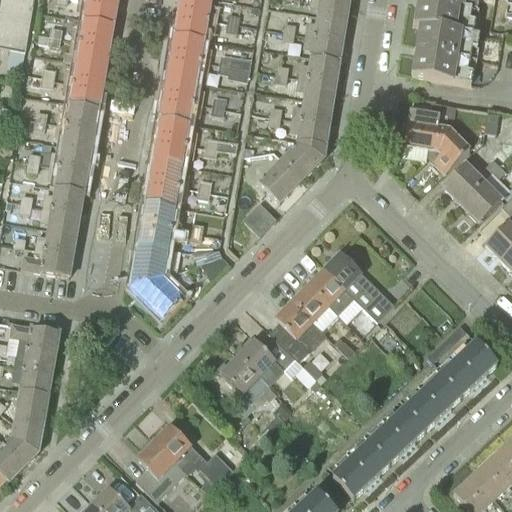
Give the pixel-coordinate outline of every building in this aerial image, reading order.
[(0,0),(0,52),(25,57),(34,0),(0,0)] [(67,0),(56,0),(55,7),(65,9),(67,0)] [(117,0),(80,0),(80,3),(116,9),(117,0)] [(211,4),(191,0),(181,0),(179,19),(217,26),(219,14),(210,12),(211,4)] [(350,4),(323,0),(312,0),(310,12),(319,13),(318,21),(346,25),(350,4)] [(473,37),(479,3),(479,0),(418,0),(414,30),(420,31),(473,40),(473,37)] [(511,22),(511,0),(479,0),(479,3),(495,6),(496,0),(507,2),(505,21),(511,22)] [(116,9),(80,3),(78,15),(87,16),(86,25),(112,29),(116,9)] [(217,26),(179,19),(175,40),(204,45),(205,37),(215,38),(217,26)] [(229,19),(227,28),(238,30),(239,20),(229,19)] [(346,25),(318,21),(317,30),(308,28),(306,41),(343,47),(346,25)] [(112,29),(86,25),(84,33),(75,31),(73,44),(109,50),(112,29)] [(238,30),(227,28),(226,36),(237,38),(238,30)] [(284,28),(283,37),(294,39),(295,30),(284,28)] [(479,38),(473,37),(473,40),(420,31),(412,81),(471,90),(479,38)] [(49,40),(60,42),(61,34),(51,33),(49,40)] [(294,39),(283,37),(281,45),(293,46),(294,39)] [(60,42),(49,40),(39,38),(37,47),(59,51),(60,42)] [(204,45),(175,40),(171,62),(209,68),(212,56),(202,54),(204,45)] [(343,47),(306,41),(304,53),(312,54),(311,63),(340,68),(343,47)] [(109,50),(73,44),(71,56),(65,55),(64,64),(79,66),(105,71),(109,50)] [(221,61),(220,70),(248,75),(250,66),(221,61)] [(209,68),(171,62),(167,83),(197,88),(198,79),(207,81),(209,68)] [(340,68),(311,63),(310,72),(301,71),(299,83),(336,89),(340,68)] [(105,71),(79,66),(77,75),(68,73),(66,86),(101,92),(105,71)] [(248,75),(220,70),(219,78),(229,80),(228,83),(247,86),(248,75)] [(277,70),(276,79),(287,81),(288,72),(277,70)] [(42,82),(53,83),(54,75),(43,74),(42,82)] [(287,81),(276,79),(274,88),(286,89),(287,81)] [(53,83),(42,82),(30,80),(29,89),(40,90),(39,91),(52,93),(53,83)] [(197,88),(167,83),(164,104),(202,110),(204,99),(195,97),(197,88)] [(336,89),(299,83),(297,96),(305,97),(304,106),(333,110),(336,89)] [(101,92),(66,86),(62,107),(72,109),(98,113),(101,92)] [(214,103),(213,112),(224,113),(225,104),(214,103)] [(202,110),(164,104),(160,124),(189,129),(191,120),(200,122),(202,110)] [(333,110),(304,106),(303,114),(294,113),(292,125),(329,131),(333,110)] [(98,113),(72,109),(70,117),(61,115),(58,128),(94,134),(98,113)] [(455,112),(448,110),(446,122),(453,123),(455,112)] [(271,111),(269,120),(280,122),(281,113),(271,111)] [(224,113),(213,112),(211,121),(223,122),(224,113)] [(14,116),(0,113),(0,129),(11,131),(14,116)] [(434,155),(439,121),(409,115),(407,132),(403,131),(400,149),(429,155),(434,155)] [(35,125),(44,126),(46,117),(36,116),(35,125)] [(498,121),(487,119),(484,140),(495,141),(498,121)] [(280,122),(269,120),(268,128),(279,130),(280,122)] [(439,121),(434,155),(429,155),(428,162),(444,178),(470,153),(451,134),(444,132),(446,122),(439,121)] [(189,129),(160,124),(157,145),(195,152),(197,139),(188,138),(189,129)] [(44,126),(35,125),(34,133),(43,134),(44,126)] [(297,148),(326,153),(329,131),(292,125),(290,138),(299,140),(297,148)] [(94,134),(58,128),(56,141),(66,142),(64,151),(90,155),(94,134)] [(207,144),(205,154),(229,158),(229,156),(235,157),(236,149),(207,144)] [(195,152),(157,145),(153,166),(182,171),(183,163),(193,165),(195,152)] [(283,163),(303,184),(324,163),(326,153),(297,148),(297,149),(283,163)] [(90,155),(64,151),(63,159),(53,157),(51,170),(87,176),(90,155)] [(229,158),(205,154),(204,161),(228,165),(229,158)] [(27,167),(39,168),(40,160),(29,158),(27,167)] [(303,184),(283,163),(258,188),(278,208),(303,184)] [(491,178),(499,169),(493,163),(485,171),(491,178)] [(182,171),(153,166),(149,188),(187,194),(190,181),(180,180),(182,171)] [(39,168),(27,167),(26,174),(38,176),(39,168)] [(460,209),(483,186),(465,168),(442,191),(460,209)] [(499,169),(491,178),(497,184),(505,176),(499,169)] [(87,176),(51,170),(49,183),(58,186),(57,193),(83,198),(87,176)] [(199,186),(197,194),(209,196),(227,200),(228,191),(199,186)] [(501,204),(483,186),(460,209),(478,228),(501,204)] [(146,207),(174,212),(175,205),(185,207),(187,194),(149,188),(146,207)] [(83,198),(57,193),(55,201),(46,199),(44,213),(79,219),(83,198)] [(209,196),(197,194),(196,202),(208,204),(209,196)] [(20,208),(31,210),(32,202),(22,200),(20,208)] [(510,220),(511,218),(511,200),(501,212),(510,220)] [(172,222),(174,212),(146,207),(142,228),(180,235),(182,223),(172,222)] [(31,210),(20,208),(18,216),(29,218),(31,210)] [(250,249),(259,241),(275,225),(259,209),(243,225),(247,230),(241,236),(244,239),(242,241),(250,249)] [(79,219),(44,213),(41,227),(50,228),(49,236),(76,240),(79,219)] [(500,266),(511,253),(511,230),(507,226),(484,250),(500,266)] [(180,235),(142,228),(138,249),(166,254),(168,246),(178,248),(180,235)] [(192,228),(191,236),(202,238),(203,230),(192,228)] [(76,240),(49,236),(48,243),(38,242),(37,252),(73,258),(76,240)] [(202,238),(191,236),(190,244),(201,246),(202,238)] [(24,252),(25,244),(14,242),(13,250),(24,252)] [(131,292),(161,282),(166,254),(138,249),(131,292)] [(170,274),(179,275),(183,251),(174,250),(170,274)] [(73,258),(37,252),(35,263),(24,261),(21,274),(68,282),(73,258)] [(511,277),(511,253),(500,266),(511,277)] [(201,269),(221,261),(219,255),(213,256),(208,257),(208,256),(194,257),(197,270),(201,269)] [(354,305),(363,314),(377,327),(393,311),(340,258),(324,274),(354,305)] [(221,261),(201,269),(210,286),(228,268),(221,261)] [(354,305),(324,274),(307,291),(328,311),(337,321),(354,305)] [(182,302),(161,282),(131,292),(162,322),(182,302)] [(328,311),(307,291),(291,307),(312,327),(328,311)] [(312,327),(291,307),(274,324),(278,328),(268,338),(294,363),(298,368),(324,341),(311,328),(312,327)] [(18,351),(56,358),(59,337),(12,329),(10,342),(20,343),(18,351)] [(294,363),(268,338),(258,348),(254,345),(237,362),(267,391),(294,363)] [(347,362),(353,355),(341,343),(334,350),(347,362)] [(436,375),(461,403),(496,370),(476,348),(468,355),(463,350),(436,375)] [(56,358),(18,351),(14,373),(52,379),(56,358)] [(267,391),(237,362),(221,378),(250,407),(267,391)] [(302,372),(319,389),(326,382),(309,365),(302,372)] [(319,389),(302,372),(295,379),(307,392),(309,390),(314,395),(319,389)] [(52,379),(14,373),(12,387),(21,388),(20,395),(48,400),(52,379)] [(405,414),(425,436),(461,403),(436,375),(407,402),(412,408),(405,414)] [(48,400),(20,395),(16,419),(44,424),(48,400)] [(279,407),(271,415),(275,420),(259,436),(265,442),(283,425),(280,422),(289,413),(281,405),(279,407)] [(390,469),(425,436),(405,414),(397,422),(392,416),(364,442),(390,469)] [(44,424),(16,419),(11,444),(38,457),(44,424)] [(249,423),(246,419),(245,420),(244,419),(238,425),(243,430),(249,423)] [(154,447),(185,478),(187,481),(194,473),(198,476),(200,474),(209,484),(200,493),(207,500),(233,475),(215,457),(207,466),(171,430),(154,447)] [(390,469),(364,442),(335,469),(340,474),(332,481),(353,503),(390,469)] [(0,489),(6,484),(8,486),(38,457),(11,444),(5,450),(0,445),(0,489)] [(511,449),(508,446),(490,463),(511,486),(511,449)] [(185,478),(154,447),(137,464),(147,474),(136,486),(157,508),(185,478)] [(511,486),(490,463),(472,480),(494,504),(511,486)] [(485,511),(494,504),(472,480),(452,498),(465,511),(485,511)] [(109,492),(92,509),(94,511),(154,511),(140,498),(128,511),(109,492)] [(290,511),(331,511),(317,497),(309,504),(304,499),(290,511)]
